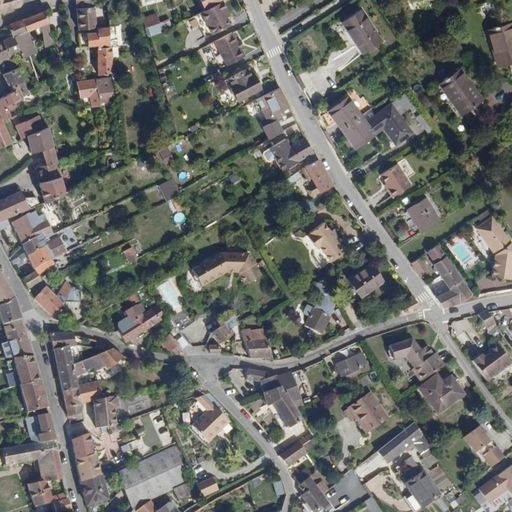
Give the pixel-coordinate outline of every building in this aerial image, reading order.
[(0,0),(0,13),(19,8),(21,4),(20,0),(0,0)] [(74,0),(76,9),(91,8),(90,0),(74,0)] [(226,0),(225,0),(195,16),(200,27),(206,38),(233,24),(230,16),(233,15),(226,0)] [(91,8),(76,9),(76,22),(81,24),(81,29),(95,28),(93,8),(91,8)] [(49,45),(45,11),(21,21),(24,30),(12,36),(16,45),(21,58),(27,55),(34,51),(28,32),(40,27),(43,46),(49,45)] [(381,41),(360,11),(342,23),(362,53),(381,41)] [(166,32),(158,15),(144,21),(152,38),(166,32)] [(24,30),(21,21),(6,26),(10,34),(6,35),(8,39),(0,42),(4,50),(16,45),(12,36),(24,30)] [(511,32),(510,25),(488,32),(494,52),(492,53),(496,68),(505,65),(510,79),(511,78),(511,32)] [(96,33),(77,35),(78,48),(97,47),(98,51),(113,50),(110,27),(96,28),(96,33)] [(240,49),(232,33),(225,36),(209,44),(218,60),(223,58),(228,65),(245,56),(241,48),(240,49)] [(4,50),(0,42),(0,64),(5,61),(8,60),(4,50)] [(113,50),(98,51),(100,75),(116,74),(113,50)] [(7,87),(18,82),(14,73),(12,69),(8,60),(5,61),(8,67),(0,71),(0,72),(1,74),(7,87)] [(479,99),(458,68),(439,81),(451,99),(448,101),(457,114),(466,108),(474,118),(485,111),(478,100),(479,99)] [(247,69),(223,81),(233,102),(260,89),(255,79),(253,80),(247,69)] [(0,110),(6,108),(15,103),(17,108),(27,103),(24,95),(28,94),(26,89),(22,91),(18,82),(7,87),(9,92),(10,94),(8,96),(7,93),(0,96),(0,110)] [(101,104),(119,102),(118,90),(117,83),(96,85),(96,82),(92,82),(78,83),(80,98),(100,97),(101,104)] [(289,108),(279,88),(256,100),(268,123),(262,126),(269,138),(280,131),(282,130),(275,119),(280,116),(279,114),(289,108)] [(344,125),(340,128),(355,149),(383,128),(381,126),(398,113),(408,106),(400,95),(364,121),(358,114),(344,125)] [(327,111),(340,128),(344,125),(358,114),(346,98),(327,111)] [(6,108),(11,118),(20,114),(17,108),(15,103),(6,108)] [(383,128),(387,134),(396,145),(412,133),(398,113),(381,126),(383,128)] [(11,118),(13,123),(23,119),(20,114),(11,118)] [(0,147),(5,145),(11,142),(3,123),(2,122),(0,116),(0,147)] [(13,123),(20,138),(25,136),(30,133),(23,119),(13,123)] [(45,165),(56,162),(46,126),(30,133),(25,136),(30,156),(42,153),(45,165)] [(304,137),(290,146),(292,150),(283,156),(284,171),(313,153),(304,137)] [(285,139),(283,140),(286,144),(272,152),(284,171),(283,156),(292,150),(290,146),(285,139)] [(286,144),(283,140),(270,148),(272,152),(286,144)] [(176,159),(169,146),(160,151),(167,164),(176,159)] [(320,165),(317,159),(301,169),(307,178),(310,181),(312,179),(315,184),(306,189),(309,194),(313,195),(319,192),(319,193),(332,185),(320,165)] [(39,182),(60,177),(56,162),(45,165),(35,168),(39,182)] [(379,173),(385,182),(388,187),(386,189),(391,195),(409,183),(394,162),(379,173)] [(296,172),(286,178),(287,179),(288,179),(290,183),(300,178),(296,172)] [(47,199),(64,191),(60,177),(39,182),(40,184),(47,199)] [(179,195),(171,178),(156,186),(165,202),(179,195)] [(35,205),(42,201),(39,195),(29,200),(24,191),(0,201),(0,221),(6,219),(29,208),(35,205)] [(422,230),(439,217),(424,195),(406,208),(422,230)] [(306,216),(317,208),(313,201),(301,209),(306,216)] [(12,221),(23,247),(40,239),(34,226),(28,213),(12,221)] [(511,246),(489,215),(473,226),(493,253),(497,259),(498,265),(493,265),(493,275),(511,277),(511,259),(511,258),(511,250),(511,249),(511,246)] [(6,219),(0,221),(0,229),(9,225),(6,219)] [(333,235),(330,231),(324,222),(310,231),(310,232),(307,235),(316,248),(319,246),(330,261),(344,252),(339,244),(342,242),(336,233),(333,235)] [(68,244),(78,241),(73,226),(63,229),(68,244)] [(20,260),(22,264),(29,261),(46,253),(40,239),(23,247),(27,256),(20,260)] [(456,263),(440,241),(426,252),(434,262),(431,265),(439,276),(456,263)] [(131,264),(141,259),(135,247),(125,252),(131,264)] [(32,267),(49,260),(46,253),(29,261),(32,267)] [(238,265),(250,257),(248,254),(222,253),(192,270),(195,274),(194,279),(196,282),(200,283),(202,286),(227,273),(228,273),(230,271),(232,270),(234,268),(238,265)] [(260,276),(250,257),(238,265),(245,284),(260,276)] [(418,258),(410,264),(417,274),(425,269),(418,258)] [(441,307),(459,304),(471,294),(456,275),(462,271),(456,263),(439,276),(448,288),(434,298),(441,307)] [(382,280),(371,264),(347,279),(357,296),(382,280)] [(245,284),(238,265),(234,268),(232,270),(234,270),(234,272),(235,272),(235,273),(237,273),(244,285),(245,284)] [(36,272),(21,280),(27,290),(41,282),(36,272)] [(0,276),(0,302),(12,297),(8,290),(0,276)] [(326,288),(322,280),(313,286),(315,290),(320,287),(322,290),(326,288)] [(433,280),(425,285),(428,289),(436,284),(433,280)] [(66,289),(63,284),(51,296),(48,298),(43,294),(37,289),(33,300),(53,319),(57,320),(60,314),(55,311),(60,302),(66,289)] [(76,291),(66,289),(60,302),(76,302),(76,291)] [(308,316),(303,325),(318,334),(331,311),(332,310),(325,298),(322,294),(313,307),(313,308),(308,316)] [(331,295),(325,298),(332,310),(335,304),(331,295)] [(418,308),(410,295),(397,306),(402,314),(418,308)] [(0,323),(19,319),(12,297),(0,302),(0,323)] [(165,315),(158,304),(152,307),(160,319),(162,317),(165,315)] [(302,312),(308,316),(313,308),(307,305),(302,312)] [(117,328),(116,332),(124,343),(148,327),(140,316),(134,306),(122,314),(124,319),(118,323),(117,328)] [(160,319),(152,307),(140,316),(148,327),(160,319)] [(189,307),(171,319),(180,332),(197,321),(189,307)] [(485,310),(477,315),(488,332),(496,326),(486,313),(485,310)] [(32,356),(19,319),(0,323),(0,326),(11,357),(32,356)] [(232,331),(224,321),(220,324),(211,331),(218,341),(232,331)] [(496,326),(488,332),(490,335),(498,329),(496,326)] [(153,331),(168,354),(172,354),(182,350),(173,338),(169,332),(164,335),(159,327),(153,331)] [(271,358),(261,330),(241,334),(234,337),(232,346),(245,349),(249,359),(271,358)] [(181,333),(173,338),(182,350),(189,345),(181,333)] [(52,350),(67,347),(75,346),(75,345),(73,337),(73,334),(49,334),(52,350)] [(410,371),(418,383),(428,377),(442,366),(434,355),(431,356),(426,348),(419,353),(410,341),(387,347),(388,349),(387,352),(388,358),(391,360),(392,362),(404,358),(412,370),(410,371)] [(481,356),(480,354),(471,361),(486,381),(510,363),(496,345),(487,351),(489,353),(482,358),(481,356)] [(55,367),(71,362),(67,347),(52,350),(53,358),(55,367)] [(102,372),(121,358),(112,350),(86,358),(71,362),(55,367),(60,392),(76,387),(73,373),(91,367),(92,374),(88,374),(91,383),(98,380),(102,372)] [(361,354),(335,365),(340,377),(359,369),(357,364),(364,361),(361,354)] [(32,356),(11,357),(19,383),(26,412),(46,408),(32,356)] [(280,385),(276,377),(275,375),(266,379),(265,373),(254,371),(245,370),(245,381),(255,382),(259,383),(260,388),(262,394),(280,385)] [(284,374),(276,377),(280,385),(284,393),(290,401),(298,397),(284,374)] [(418,389),(437,413),(462,393),(449,377),(442,383),(437,375),(418,389)] [(93,400),(105,397),(105,393),(101,394),(98,380),(91,383),(76,387),(80,404),(93,400)] [(266,405),(284,393),(280,385),(262,394),(266,405)] [(80,404),(76,387),(60,392),(66,417),(74,415),(81,413),(80,404)] [(290,401),(284,393),(266,405),(281,430),(300,418),(295,410),(290,401)] [(363,399),(369,394),(368,393),(347,407),(349,409),(363,399)] [(462,393),(437,413),(439,416),(465,396),(462,393)] [(385,419),(369,394),(363,399),(349,409),(364,433),(385,419)] [(215,409),(203,395),(195,398),(206,410),(199,416),(215,409)] [(93,400),(95,428),(95,430),(105,425),(106,426),(111,424),(110,419),(105,397),(93,400)] [(228,423),(215,409),(199,416),(190,425),(205,443),(215,435),(213,433),(217,429),(219,431),(228,423)] [(54,440),(47,414),(35,416),(41,442),(54,440)] [(418,430),(413,422),(383,446),(376,452),(385,463),(412,443),(422,435),(418,430)] [(0,426),(0,433),(8,432),(7,425),(0,426)] [(499,455),(477,425),(461,438),(474,455),(477,452),(487,465),(499,455)] [(87,433),(70,440),(75,461),(79,480),(100,475),(94,450),(92,451),(87,433)] [(299,446),(310,438),(308,435),(297,444),(299,446)] [(429,446),(422,435),(412,443),(420,453),(429,446)] [(299,446),(303,452),(314,443),(310,438),(299,446)] [(62,478),(54,440),(41,442),(19,446),(0,448),(0,467),(36,460),(42,481),(29,484),(35,506),(48,503),(50,511),(67,511),(71,511),(67,498),(56,501),(50,481),(62,478)] [(124,489),(134,507),(150,499),(174,486),(180,497),(197,488),(189,474),(173,443),(143,457),(129,465),(115,472),(124,489)] [(286,465),(286,466),(303,452),(299,446),(297,444),(297,443),(282,454),(277,457),(286,465)] [(127,462),(114,468),(115,472),(129,465),(127,462)] [(511,466),(510,464),(474,490),(485,505),(506,490),(511,498),(511,466)] [(440,487),(448,482),(437,465),(429,471),(440,487)] [(100,475),(79,480),(85,506),(106,499),(102,483),(111,478),(109,471),(100,475)] [(305,471),(294,479),(298,486),(310,477),(305,471)] [(438,495),(423,472),(405,485),(410,492),(411,491),(422,507),(438,495)] [(316,485),(321,482),(315,473),(310,477),(316,485)] [(215,492),(221,489),(215,477),(199,485),(200,487),(206,484),(211,494),(215,492)] [(323,494),(316,485),(310,477),(298,486),(304,494),(301,497),(311,511),(315,511),(327,503),(322,495),(323,494)] [(282,481),(274,483),(277,496),(285,494),(282,481)] [(206,484),(200,487),(206,497),(211,494),(206,484)] [(180,497),(186,510),(202,499),(197,488),(180,497)] [(461,494),(448,503),(451,509),(465,499),(461,494)] [(380,511),(371,497),(363,502),(369,511),(380,511)] [(440,511),(442,511),(446,510),(441,498),(435,500),(440,511)] [(155,511),(158,510),(155,506),(150,499),(134,507),(134,508),(136,511),(155,511)] [(155,511),(168,511),(166,509),(175,504),(173,501),(158,510),(155,511)]
